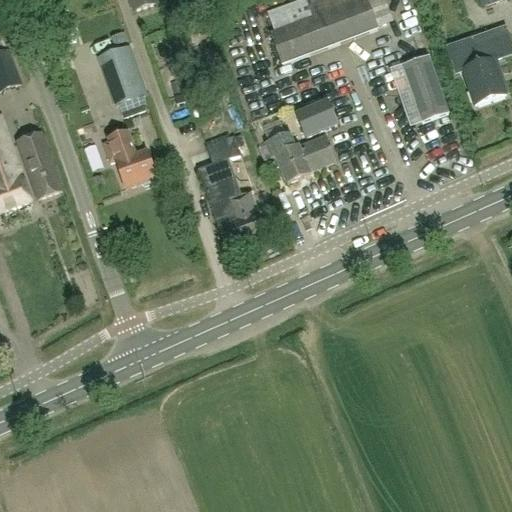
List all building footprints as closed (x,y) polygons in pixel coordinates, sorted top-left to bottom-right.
[(129,0),(135,15),(158,7),(155,0),(129,0)] [(314,20),(297,26),(271,36),(283,68),(378,33),(365,0),(314,0),(307,3),(314,20)] [(458,0),(439,0),(456,42),(472,36),(458,0)] [(193,46),(210,40),(206,28),(188,34),(193,46)] [(476,109),(506,98),(494,64),(506,60),(503,51),(511,47),(507,32),(506,32),(508,38),(474,49),(472,42),(447,50),(456,77),(464,74),(476,109)] [(125,35),(111,39),(114,49),(128,44),(125,35)] [(0,95),(23,86),(10,52),(0,55),(0,95)] [(131,52),(124,54),(97,64),(114,113),(149,101),(131,52)] [(402,70),(422,127),(449,118),(429,61),(402,70)] [(328,106),(302,115),(297,117),(306,142),(337,130),(328,106)] [(0,220),(34,208),(2,118),(0,119),(0,220)] [(43,137),(18,145),(39,207),(64,198),(43,137)] [(129,138),(123,140),(111,144),(112,146),(106,148),(113,166),(119,164),(119,165),(118,166),(127,193),(157,182),(147,155),(137,159),(129,138)] [(233,140),(207,149),(214,169),(201,173),(227,252),(266,239),(233,140)] [(290,140),(268,148),(274,164),(278,162),(287,187),(310,178),(309,176),(336,166),(327,141),(300,151),(295,153),(290,140)] [(359,170),(321,184),(335,221),(373,206),(359,170)]
